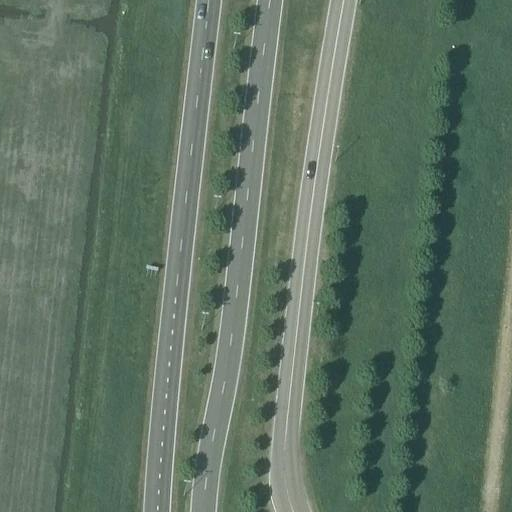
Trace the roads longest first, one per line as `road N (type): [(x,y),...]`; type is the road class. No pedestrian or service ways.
road 1 (secondary): [(203,511),(233,331),(270,0)]
road 2 (tertiary): [(343,0),(285,430),(290,511)]
road 3 (secondary): [(209,0),(157,511)]
